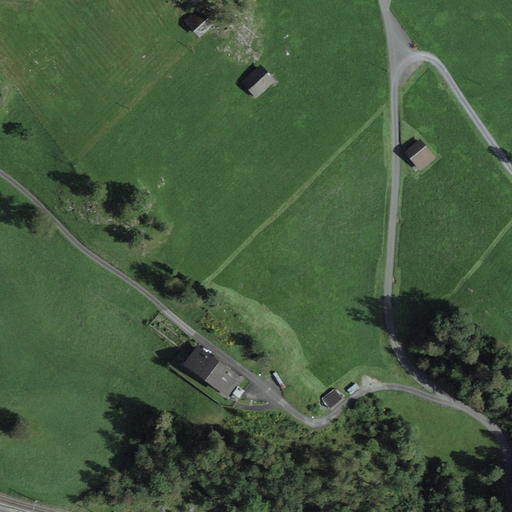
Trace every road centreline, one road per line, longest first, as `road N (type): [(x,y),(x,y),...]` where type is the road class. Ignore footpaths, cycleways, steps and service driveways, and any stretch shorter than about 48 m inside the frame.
road 1 (residential): [(0,172),(78,245),(308,422),(381,386),(462,405)]
road 2 (unclassified): [(462,405),(413,371),(392,338),(396,157),(393,47),(383,0)]
